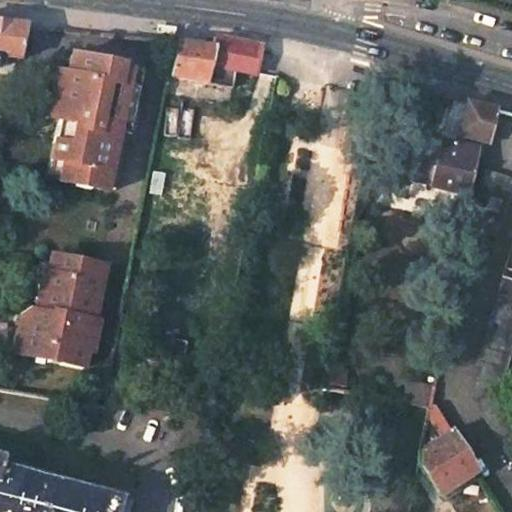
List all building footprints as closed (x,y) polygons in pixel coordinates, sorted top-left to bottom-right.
[(0,22),(0,57),(19,59),(25,25),(0,22)] [(157,32),(176,34),(176,26),(157,24),(157,32)] [(56,120),(52,142),(65,145),(62,166),(48,162),(45,177),(75,183),(74,186),(91,189),(91,186),(114,191),(125,135),(129,135),(141,72),(120,68),(120,65),(69,55),(65,74),(56,120)] [(56,120),(65,74),(54,71),(44,118),(56,120)] [(402,85),(384,80),(380,95),(380,101),(380,104),(395,108),(402,85)] [(496,110),(465,101),(455,146),(404,134),(395,178),(464,194),(470,169),(476,142),(488,145),(496,110)] [(52,142),(48,162),(62,166),(65,145),(52,142)] [(511,190),(511,181),(481,172),(468,227),(498,236),(511,190)] [(39,292),(36,311),(31,310),(23,315),(20,328),(30,330),(25,354),(49,359),(49,362),(84,369),(88,352),(92,353),(98,322),(94,321),(105,266),(55,257),(49,262),(48,273),(53,274),(49,294),(39,292)] [(511,279),(504,277),(468,392),(511,461),(511,406),(500,387),(511,350),(511,279)] [(15,352),(25,354),(30,330),(20,328),(15,352)] [(187,342),(173,339),(170,357),(184,359),(187,342)] [(345,374),(329,372),(328,385),(343,388),(345,374)] [(430,406),(427,418),(440,437),(449,431),(430,403),(430,406)] [(440,437),(420,450),(418,467),(437,498),(475,472),(449,431),(440,437)] [(0,511),(117,511),(122,497),(0,465),(0,457),(0,456),(0,511)]
